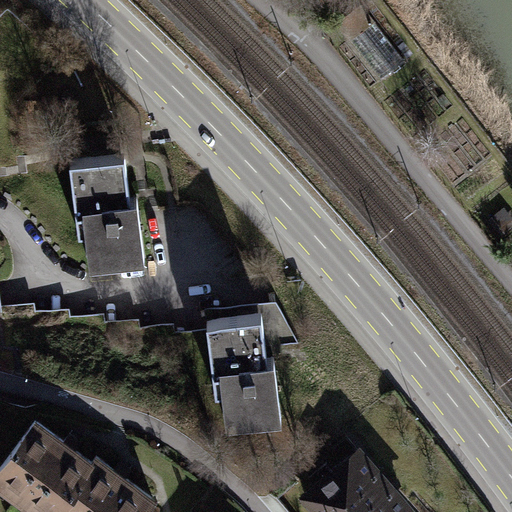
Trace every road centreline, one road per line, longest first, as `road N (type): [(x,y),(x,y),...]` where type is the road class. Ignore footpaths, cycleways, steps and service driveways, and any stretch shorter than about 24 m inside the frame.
road 1 (primary): [(79,0),(214,130),(411,351),(511,480)]
road 2 (residential): [(265,0),(333,61),(511,280)]
road 3 (residential): [(258,511),(155,427),(0,381)]
road 4 (residential): [(181,239),(185,271),(173,281),(89,289),(44,264),(0,214)]
